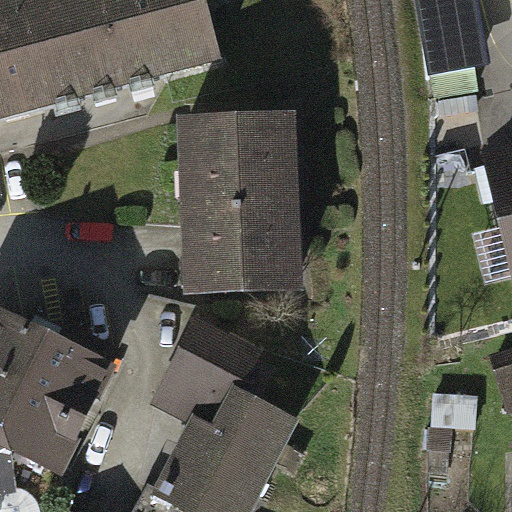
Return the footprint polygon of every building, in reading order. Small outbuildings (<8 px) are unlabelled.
[(0,0),(0,133),(228,66),(208,0),(0,0)] [(480,0),(418,0),(434,87),(494,77),(480,0)] [(287,121),(188,125),(195,292),(293,288),(287,121)] [(511,155),(484,162),(511,274),(511,155)] [(0,452),(65,486),(121,377),(0,315),(0,452)] [(266,364),(201,329),(156,410),(193,430),(160,490),(200,511),(253,511),(300,428),(247,398),(266,364)] [(511,349),(489,357),(508,418),(511,416),(511,349)]
